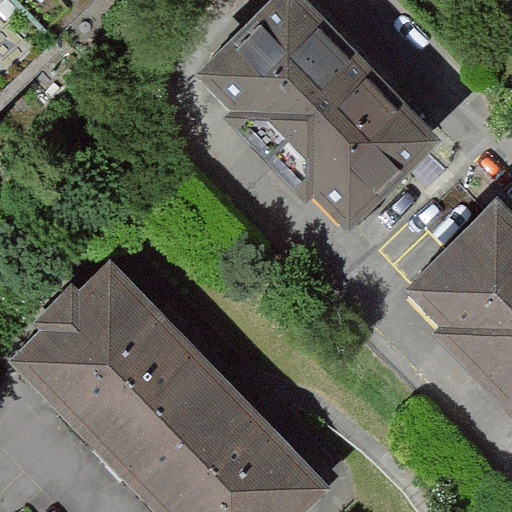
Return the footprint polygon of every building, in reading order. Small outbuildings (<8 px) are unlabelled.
[(0,0),(0,105),(71,39),(62,29),(34,0),(0,0)] [(34,0),(62,29),(92,0),(34,0)] [(432,137),(302,0),(278,0),(211,64),(352,213),(432,137)] [(511,214),(502,205),(424,279),(511,370),(511,214)] [(26,358),(133,469),(219,385),(111,274),(83,301),(76,294),(46,323),(54,331),(26,358)] [(305,511),(325,493),(219,385),(133,469),(176,511),(305,511)]
